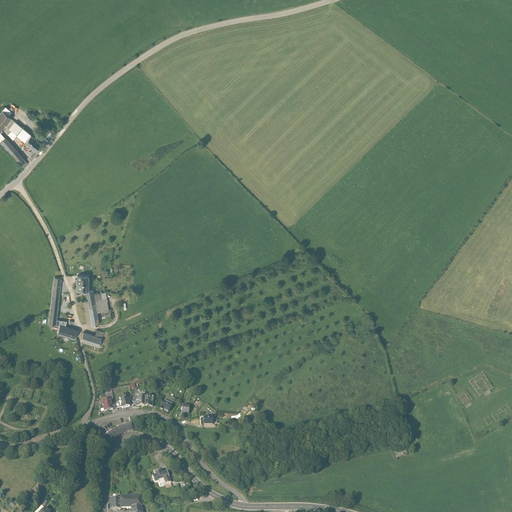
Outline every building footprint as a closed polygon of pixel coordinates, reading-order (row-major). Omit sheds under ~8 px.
[(0,133),(13,118),(10,115),(13,111),(6,106),(2,110),(0,112),(0,133)] [(15,122),(9,129),(25,142),(31,135),(15,122)] [(39,141),(31,135),(25,142),(33,148),(39,141)] [(25,160),(5,138),(1,141),(21,163),(25,160)] [(88,276),(77,275),(76,289),(86,290),(88,290),(88,276)] [(56,319),(61,279),(54,278),(49,324),(60,325),(65,326),(67,321),(56,319)] [(86,290),(89,304),(95,304),(94,293),(93,290),(88,290),(86,290)] [(106,291),(94,293),(95,304),(97,311),(109,309),(106,291)] [(97,311),(95,304),(89,304),(92,323),(99,323),(98,318),(97,311)] [(109,309),(97,311),(98,318),(111,315),(109,309)] [(65,326),(60,325),(57,333),(74,338),(77,330),(65,326)] [(96,331),(95,335),(102,337),(104,331),(97,329),(96,331)] [(95,335),(84,331),(81,340),(99,346),(102,337),(95,335)] [(469,382),(480,398),(484,395),(486,398),(492,394),(490,391),(494,388),(483,373),(469,382)] [(465,390),(456,396),(456,397),(465,391),(473,402),(462,409),(461,406),(460,406),(462,410),(465,408),(467,410),(473,406),(471,404),(474,402),(465,390)] [(466,403),(465,403),(464,404),(460,398),(464,395),(468,401),(467,402),(469,401),(465,394),(459,398),(463,405),(466,403)] [(109,395),(102,396),(106,411),(113,410),(109,395)] [(122,408),(122,409),(130,407),(128,402),(130,402),(129,395),(119,398),(120,403),(122,408)] [(167,396),(164,402),(172,405),(175,400),(167,396)] [(136,408),(145,408),(145,398),(137,398),(136,403),(136,408)] [(153,398),(145,398),(145,408),(153,408),(153,398)] [(172,405),(164,402),(160,410),(163,411),(168,413),(172,405)] [(493,414),(491,415),(496,423),(501,419),(498,415),(505,411),(508,415),(511,412),(511,410),(507,404),(505,406),(506,406),(507,405),(508,407),(507,408),(508,409),(509,408),(511,411),(508,414),(505,411),(507,409),(506,409),(505,410),(504,409),(504,410),(504,411),(498,415),(497,413),(503,409),(504,409),(503,408),(505,407),(504,406),(494,413),(494,414),(496,413),(497,415),(495,416),(496,416),(497,415),(500,419),(496,422),(494,418),(495,417),(495,416),(493,417),(492,416),(494,415),(493,414)] [(207,419),(204,419),(204,427),(212,427),(212,417),(207,417),(207,419)] [(489,417),(487,418),(487,419),(489,418),(490,419),(488,420),(489,421),(490,420),(492,423),(488,426),(486,422),(488,421),(487,421),(486,422),(485,420),(486,419),(484,420),(488,427),(493,423),(489,417)] [(101,440),(108,445),(112,441),(115,438),(118,436),(122,434),(125,433),(129,431),(132,431),(131,424),(131,421),(126,423),(122,424),(118,426),(114,428),(111,430),(107,433),(104,436),(101,440)] [(72,442),(59,447),(60,451),(66,449),(67,450),(74,447),(72,442)] [(404,449),(393,454),(396,460),(407,455),(404,449)] [(167,472),(162,474),(161,472),(160,472),(155,475),(155,477),(153,478),(155,484),(163,481),(165,486),(171,484),(167,472)] [(120,510),(131,509),(141,508),(140,497),(119,499),(119,500),(120,510)] [(120,511),(120,510),(119,500),(110,500),(111,511),(120,511)]
